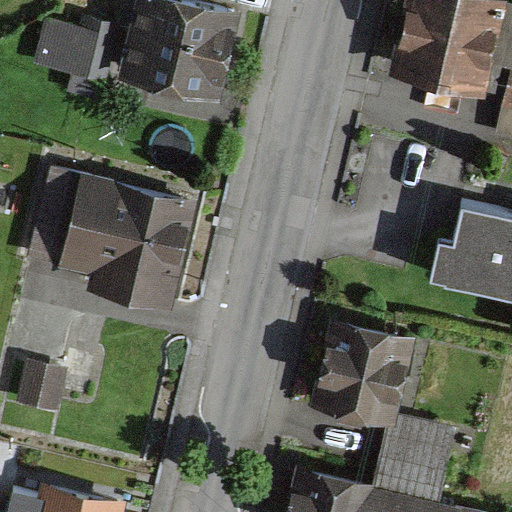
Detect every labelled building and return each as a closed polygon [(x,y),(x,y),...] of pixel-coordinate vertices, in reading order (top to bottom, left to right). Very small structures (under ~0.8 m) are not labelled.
[(259,10),(211,0),(147,0),(132,70),(241,94),(259,10)] [(511,13),(511,0),(418,0),(404,65),(496,85),(511,13)] [(103,89),(119,21),(88,14),(85,26),(54,19),(46,55),(78,63),(73,82),(103,89)] [(212,198),(59,162),(39,248),(107,264),(105,275),(190,294),(212,198)] [(511,212),(464,202),(445,282),(511,297),(511,212)] [(414,339),(337,320),(317,405),(394,423),(414,339)] [(70,365),(32,355),(23,388),(61,398),(70,365)] [(462,438),(403,425),(390,482),(308,463),(297,511),(488,511),(448,503),(462,438)] [(137,511),(142,493),(50,473),(41,511),(137,511)]
